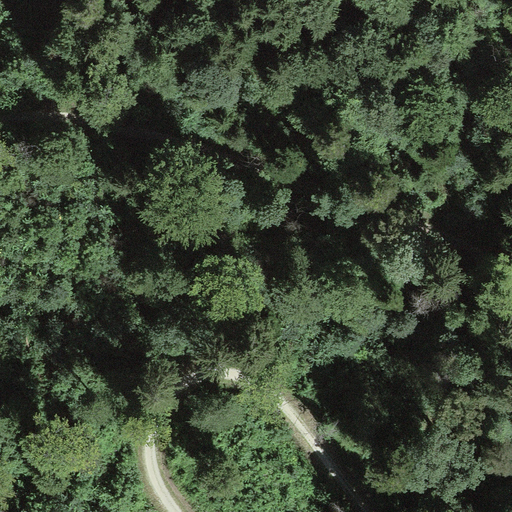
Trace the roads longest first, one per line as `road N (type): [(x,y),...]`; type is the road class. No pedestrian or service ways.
road 1 (track): [(0,118),(120,121),(418,229),(511,275)]
road 2 (track): [(368,511),(268,389),(237,374),(190,384),(156,421),(142,454),(176,511)]
